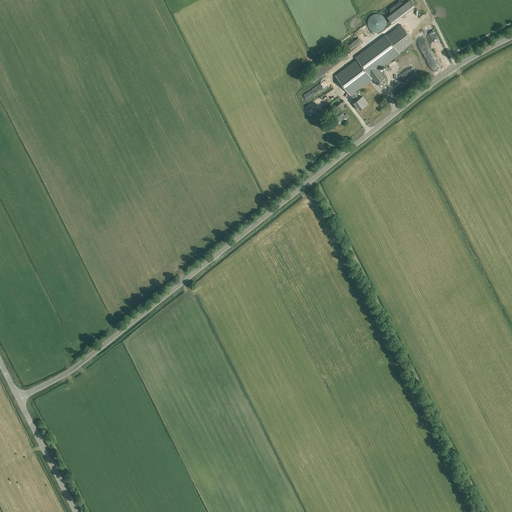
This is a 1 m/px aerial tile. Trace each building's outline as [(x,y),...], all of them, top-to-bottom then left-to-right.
[(418,0),(411,0),(393,13),(397,19),(421,3),(418,0)] [(386,78),(378,69),(414,42),(401,25),(386,35),(356,57),(357,60),(336,76),(356,102),(354,103),(360,110),(368,104),(362,96),(359,98),(354,92),(372,79),(376,85),(386,78)] [(369,28),(364,32),(371,42),(376,38),(369,28)] [(342,50),(326,63),(324,61),(307,75),(313,83),(347,57),(346,55),(362,43),(358,39),(343,50),(342,50)] [(443,58),(450,56),(448,49),(442,51),(443,58)] [(399,85),(424,72),(420,63),(400,73),(399,72),(394,74),(399,85)] [(311,99),(327,89),(322,81),(306,92),(311,99)] [(334,108),(338,113),(345,108),(341,103),(334,108)]
